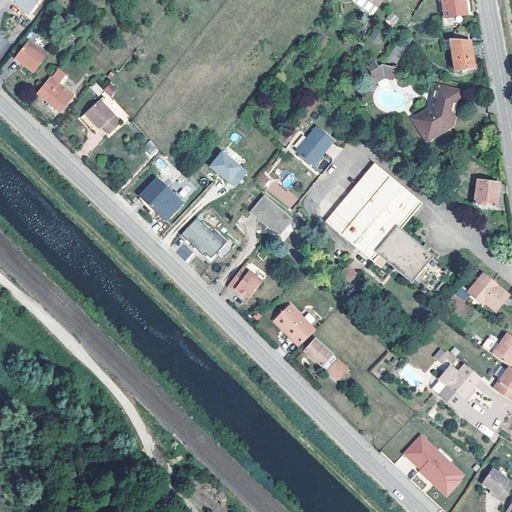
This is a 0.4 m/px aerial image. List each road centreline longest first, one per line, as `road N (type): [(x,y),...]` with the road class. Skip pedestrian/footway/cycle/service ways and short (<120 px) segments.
road 1 (secondary): [(419,511),(0,104)]
road 2 (track): [(190,511),(127,406),(0,276)]
road 3 (tertiary): [(511,143),(485,0)]
